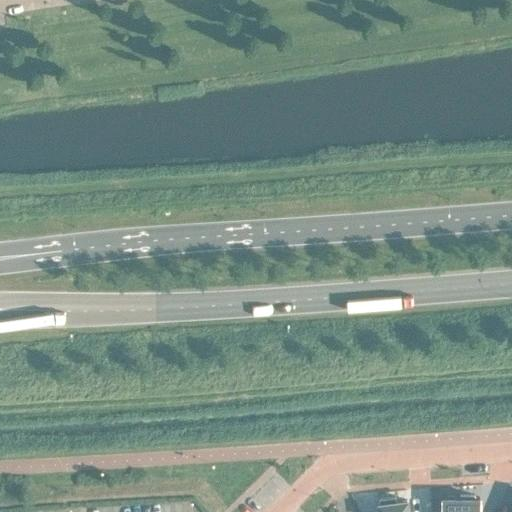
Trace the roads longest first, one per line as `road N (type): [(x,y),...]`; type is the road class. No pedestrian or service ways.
road 1 (secondary): [(55,306),(511,277)]
road 2 (secondary): [(511,207),(60,245)]
road 3 (residential): [(312,476),(333,464),(511,451)]
